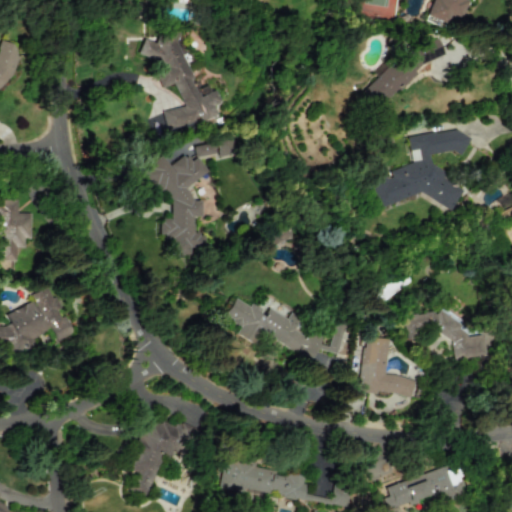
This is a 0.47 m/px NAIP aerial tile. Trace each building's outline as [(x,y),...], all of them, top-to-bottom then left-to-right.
[(425,16),(429,17),(441,25),(447,17),(456,18),(467,2),(463,0),(429,0),(427,5),(425,16)] [(196,96),(172,41),(175,33),(165,30),(155,34),(152,43),(139,39),(134,55),(156,61),(152,73),(159,88),(170,83),(179,104),(158,113),(161,120),(158,128),(160,133),(191,120),(192,118),(201,120),(214,115),(210,105),(217,102),(211,90),(196,96)] [(442,55),(435,37),(413,46),(409,50),(405,51),(395,60),(390,62),(360,89),(373,105),(379,103),(391,92),(395,91),(415,74),(413,70),(423,62),(442,55)] [(0,86),(16,47),(0,40),(0,86)] [(372,203),(423,197),(449,210),(460,189),(442,180),(441,171),(428,164),(427,154),(450,151),(459,156),(468,137),(453,130),(405,136),(407,150),(416,149),(418,163),(388,167),(389,179),(384,176),(369,178),(372,203)] [(215,155),(229,155),(228,136),(214,137),(215,155)] [(163,197),(169,216),(163,218),(155,223),(158,235),(167,239),(173,256),(187,252),(188,249),(202,245),(199,235),(192,232),(188,218),(199,215),(195,201),(189,199),(181,187),(204,172),(193,157),(210,152),(208,142),(190,148),(193,158),(189,160),(179,155),(165,165),(159,155),(145,164),(141,174),(143,182),(158,188),(163,197)] [(0,260),(13,261),(13,247),(22,247),(22,238),(28,238),(28,213),(14,213),(14,199),(0,199),(0,260)] [(289,239),(285,226),(261,233),(264,246),(289,239)] [(70,334),(61,314),(57,314),(57,306),(52,296),(47,296),(44,287),(29,293),(29,302),(2,313),(4,319),(5,325),(0,325),(0,342),(4,342),(8,351),(17,351),(31,345),(31,337),(48,330),(52,341),(70,334)] [(334,354),(343,322),(333,320),(325,347),(316,344),(319,332),(304,328),(299,335),(291,329),(297,321),(298,316),(287,313),(282,319),(266,307),(258,310),(253,306),(239,302),(233,298),(221,314),(237,326),(234,333),(248,344),(254,336),(274,341),(305,365),(308,362),(312,348),(334,354)] [(481,357),(480,334),(466,336),(457,329),(456,323),(435,309),(434,312),(399,315),(400,326),(403,328),(403,339),(414,338),(421,329),(428,328),(448,342),(449,359),(481,357)] [(410,378),(382,375),(385,338),(360,337),(355,391),(409,396),(410,378)] [(145,498),(173,435),(189,442),(193,433),(148,413),(124,467),(133,472),(125,489),(145,498)] [(511,457),(511,426),(495,426),(494,438),(487,437),(487,446),(499,447),(499,457),(511,457)] [(299,498),(303,476),(252,467),(253,463),(219,458),(214,488),(241,493),(242,488),(299,498)] [(383,485),(387,496),(383,497),(387,511),(464,488),(456,463),(383,485)] [(326,504),(344,506),(346,490),(328,488),(326,504)]
